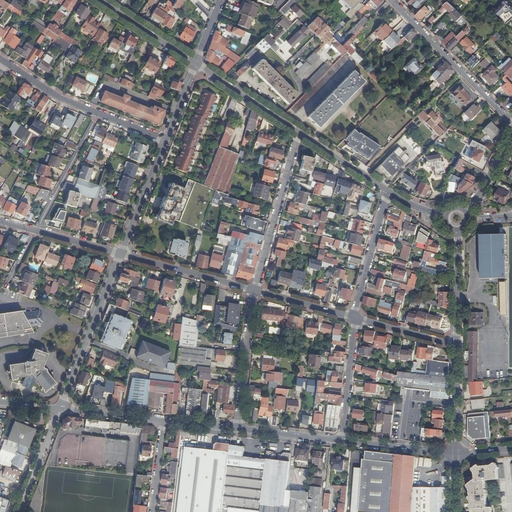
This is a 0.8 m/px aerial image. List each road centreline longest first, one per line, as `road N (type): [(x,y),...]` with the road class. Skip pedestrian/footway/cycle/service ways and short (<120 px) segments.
road 1 (residential): [(391,0),(511,120)]
road 2 (residential): [(59,408),(121,253)]
road 3 (residential): [(298,132),(254,290)]
road 4 (residential): [(254,290),(237,429)]
road 5 (residential): [(121,253),(254,290)]
road 6 (residential): [(36,230),(98,114)]
road 7 (residential): [(387,191),(355,317)]
road 8 (residential): [(355,317),(342,441)]
road 9 (residential): [(298,132),(195,63)]
road 10 (residential): [(121,253),(165,140)]
